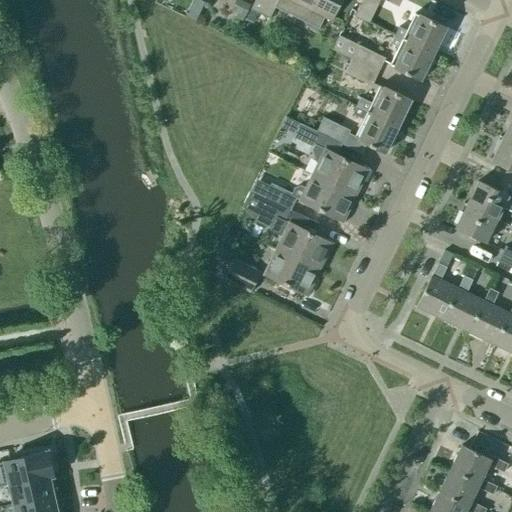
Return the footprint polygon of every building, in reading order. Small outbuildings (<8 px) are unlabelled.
[(235,18),(242,21),(249,5),(238,0),(236,0),(232,11),(237,13),(235,18)] [(337,0),(254,0),(250,10),(269,19),(274,8),(318,29),(323,19),(327,21),(337,0)] [(368,23),(379,0),(362,0),(355,16),(368,23)] [(394,36),(433,54),(445,28),(419,15),(419,16),(414,14),(406,31),(398,27),(394,36)] [(351,59),(376,72),(383,58),(357,46),(339,36),(332,50),(350,59),(351,59)] [(433,54),(394,36),(390,44),(398,48),(389,65),(394,67),(393,68),(420,81),(433,54)] [(369,85),(376,72),(351,59),(350,59),(344,73),(369,85)] [(360,98),(356,106),(397,127),(410,100),(384,87),(383,88),(379,86),(371,103),(360,98)] [(384,153),(397,127),(356,106),(352,114),(363,119),(354,137),(358,139),(358,140),(384,153)] [(315,131),(336,142),(341,144),(348,131),(322,118),(315,131)] [(511,118),(502,138),(511,142),(511,118)] [(331,153),(336,142),(315,131),(315,132),(298,124),(292,138),(323,153),(312,175),(355,196),(367,171),(331,153)] [(511,142),(502,138),(491,161),(506,169),(501,179),(511,184),(511,142)] [(263,197),(289,210),(295,199),(299,201),(342,222),(355,196),(312,175),(305,188),(301,186),(295,189),(292,194),(270,183),(263,197)] [(466,205),(497,220),(502,208),(511,212),(511,184),(501,179),(496,190),(477,181),(466,205)] [(309,219),(289,210),(263,197),(250,191),(242,208),(256,221),(283,234),(276,248),(319,270),(332,244),(303,230),(309,219)] [(504,223),(497,220),(466,205),(455,228),(485,243),(491,230),(499,234),(504,223)] [(511,268),(511,248),(506,245),(498,261),(511,268)] [(319,270),(276,248),(263,274),(306,295),(319,270)] [(250,292),(259,273),(233,260),(224,279),(250,292)] [(416,307),(443,320),(457,289),(439,281),(446,268),(437,264),(416,307)] [(443,320),(468,333),(483,302),(465,293),(472,280),(463,276),(457,289),(443,320)] [(468,333),(494,345),(509,314),(491,306),(497,293),(489,289),(483,302),(468,333)] [(494,345),(511,353),(511,307),(509,314),(494,345)] [(450,468),(495,490),(496,487),(481,479),(487,465),(503,473),(507,464),(490,456),(489,459),(461,445),(450,468)] [(47,452),(4,462),(9,485),(53,475),(47,452)] [(492,495),(495,490),(450,468),(439,491),(483,511),(484,511),(486,509),(470,501),(477,487),(492,495)] [(53,475),(9,485),(14,505),(52,496),(48,477),(53,476),(53,475)] [(483,511),(439,491),(428,511),(464,511),(466,510),(470,511),(483,511)] [(55,511),(52,496),(14,505),(15,511),(55,511)]
